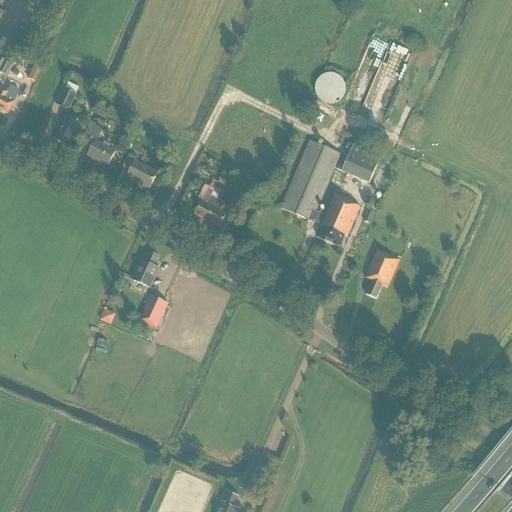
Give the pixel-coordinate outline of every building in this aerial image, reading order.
[(28,52),(35,35),(20,28),(12,45),(28,52)] [(0,74),(6,78),(13,65),(1,59),(0,60),(0,74)] [(35,82),(41,66),(34,63),(28,79),(35,82)] [(337,72),(313,82),(324,107),(347,97),(337,72)] [(0,110),(7,114),(19,91),(3,83),(0,87),(0,110)] [(69,112),(77,94),(64,88),(56,106),(69,112)] [(74,135),(81,123),(68,117),(62,129),(56,140),(69,146),(74,136),(74,135)] [(102,130),(106,122),(100,119),(97,125),(91,122),(85,134),(97,140),(102,130)] [(103,145),(95,141),(87,156),(96,161),(97,159),(108,165),(115,152),(109,149),(111,145),(105,142),(103,145)] [(326,216),(315,212),(340,155),(310,142),(281,210),(311,222),(312,221),(322,225),(321,227),(323,227),(318,239),(326,242),(326,243),(332,245),(340,248),(345,236),(347,237),(360,207),(352,204),(353,202),(335,194),(326,216)] [(342,173),(344,174),(369,185),(382,156),(354,144),(348,157),(344,155),(338,170),(342,173)] [(149,188),(157,173),(135,162),(137,158),(130,154),(123,168),(130,171),(127,177),(149,188)] [(207,222),(218,200),(211,196),(207,204),(201,201),(194,215),(207,222)] [(240,221),(245,212),(243,211),(246,205),(243,203),(243,202),(232,196),(227,206),(240,213),(237,219),(240,221)] [(218,200),(207,222),(219,229),(227,214),(221,212),(225,204),(218,200)] [(368,210),(364,221),(370,224),(375,212),(368,210)] [(398,260),(377,251),(365,278),(372,281),(366,295),(376,300),(382,286),(388,288),(400,261),(401,259),(399,258),(398,260)] [(158,257),(150,253),(149,256),(145,254),(133,280),(150,288),(159,269),(153,267),(158,257)] [(151,297),(139,321),(157,329),(168,305),(151,297)] [(234,507),(238,497),(229,493),(225,503),(221,501),(216,511),(239,511),(241,510),(234,507)]
